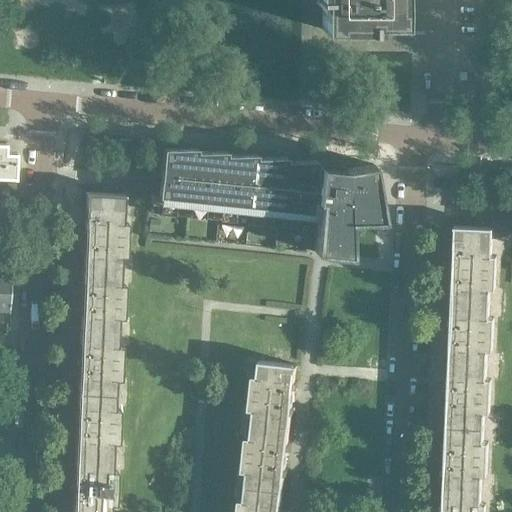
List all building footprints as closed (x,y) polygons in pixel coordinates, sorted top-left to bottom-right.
[(321,0),(322,29),(339,29),(339,24),(367,24),(368,29),(372,29),(372,24),(402,24),(402,0),(321,0)] [(0,143),(0,176),(15,178),(16,153),(6,152),(6,143),(0,143)] [(196,147),(163,148),(158,194),(150,193),(148,211),(307,227),(308,218),(317,219),(313,252),(322,252),(322,255),(350,258),(350,244),(349,220),(354,220),(354,222),(383,222),(380,208),(373,164),(346,169),(346,167),(315,164),(315,159),(285,160),(286,156),(255,157),(256,153),(226,154),(226,150),(196,151),(196,147)] [(86,192),(82,267),(120,268),(123,193),(86,192)] [(455,225),(452,301),(490,303),(493,230),(493,227),(455,225)] [(82,267),(80,329),(117,331),(120,268),(82,267)] [(0,272),(0,310),(9,311),(9,313),(10,313),(12,272),(11,272),(11,273),(0,272)] [(452,301),(449,363),(487,364),(490,303),(452,301)] [(80,329),(77,392),(115,393),(117,331),(80,329)] [(260,361),(253,424),(290,427),(297,365),(282,364),(260,361)] [(449,363),(446,425),(484,427),(487,364),(449,363)] [(77,392),(74,454),(112,455),(115,393),(77,392)] [(290,427),(253,424),(246,486),(284,489),(290,427)] [(446,425),(444,487),(482,489),(484,427),(446,425)] [(74,454),(71,511),(109,511),(112,455),(74,454)] [(281,511),(284,489),(246,486),(243,511),(281,511)] [(444,487),(442,511),(480,511),(482,489),(444,487)]
